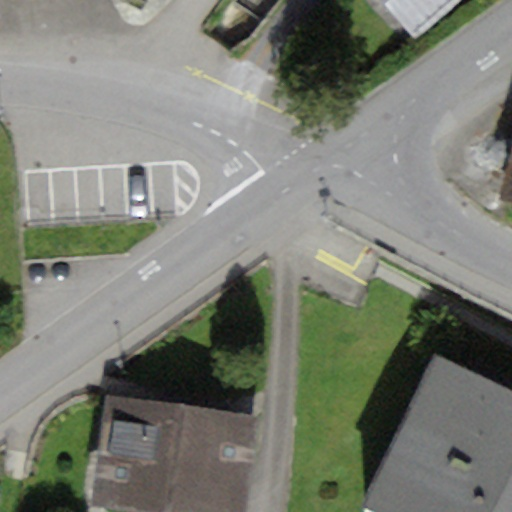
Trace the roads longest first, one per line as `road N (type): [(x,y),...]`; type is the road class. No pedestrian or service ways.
road 1 (tertiary): [(0,389),(322,166)]
road 2 (residential): [(0,85),(140,105),(322,166)]
road 3 (tertiary): [(322,166),(511,33)]
road 4 (residential): [(322,166),(511,257)]
road 5 (track): [(227,133),(316,0)]
